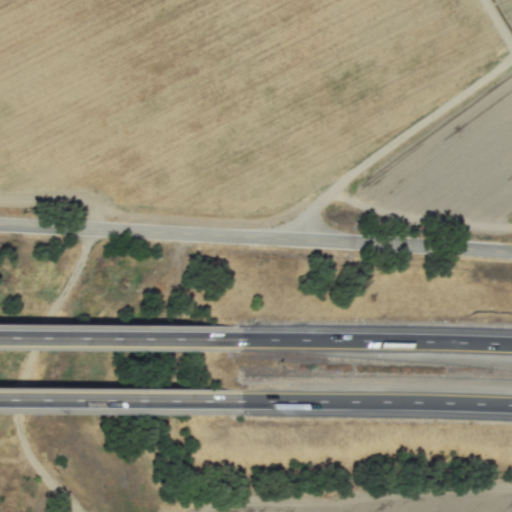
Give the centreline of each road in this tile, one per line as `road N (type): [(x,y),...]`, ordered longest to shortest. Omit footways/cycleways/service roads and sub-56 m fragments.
road 1 (residential): [(0,225),(511,252)]
road 2 (track): [(511,62),(267,238)]
road 3 (motorway): [(511,344),(234,340)]
road 4 (motorway): [(242,400),(511,404)]
road 5 (motorway): [(0,398),(242,400)]
road 6 (motorway): [(234,340),(0,338)]
